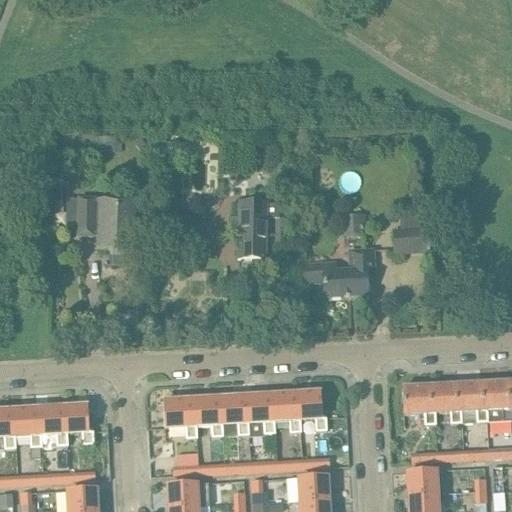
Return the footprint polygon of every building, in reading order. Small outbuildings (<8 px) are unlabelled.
[(98,150),(115,150),(115,140),(98,139),(98,150)] [(141,141),(136,145),(141,151),(146,147),(141,141)] [(286,189),(285,166),(268,166),(268,189),(286,189)] [(135,201),(98,200),(98,201),(78,201),(77,238),(97,239),(97,249),(110,250),(110,267),(133,267),(135,201)] [(153,200),(153,213),(173,213),(173,201),(153,200)] [(54,202),(54,213),(63,213),(63,202),(54,202)] [(278,206),(237,205),(237,220),(230,220),(230,235),(237,235),(237,261),(265,262),(265,220),(275,220),(275,246),(286,246),(286,221),(278,221),(278,206)] [(365,237),(364,218),(342,219),(343,239),(365,237)] [(424,232),(423,218),(399,219),(400,233),(393,234),(394,256),(428,254),(427,232),(424,232)] [(176,222),(151,222),(151,253),(175,253),(176,222)] [(374,278),(373,253),(349,254),(350,274),(331,275),(331,266),(302,267),(303,286),(323,285),(324,300),(367,298),(366,279),(374,278)] [(487,413),(487,425),(511,423),(511,411),(507,412),(506,384),(480,385),(482,413),(487,413)] [(482,413),(480,385),(454,387),(455,415),(461,415),(461,426),(487,425),(487,413),(482,413)] [(435,416),(450,415),(451,427),(461,426),(461,415),(455,415),(454,387),(428,388),(430,416),(435,416)] [(435,416),(430,416),(428,388),(402,390),(403,418),(423,417),(423,428),(435,428),(435,416)] [(321,421),(320,394),(293,396),(295,423),(300,422),(301,435),(327,434),(326,421),(321,421)] [(293,396),(267,397),(269,425),(274,424),(288,424),(288,436),(301,435),(300,422),(295,423),(293,396)] [(248,426),(248,438),(248,441),(264,440),(264,437),(275,436),(274,424),(269,425),(267,397),(241,399),(243,426),(248,426)] [(243,426),(241,399),(215,400),(217,428),(221,428),(221,427),(237,426),(237,438),(248,438),(248,426),(243,426)] [(211,428),(211,440),(222,439),(221,428),(217,428),(215,400),(189,402),(191,430),(195,429),(211,428)] [(191,430),(189,402),(163,403),(164,431),(185,430),(186,442),(196,441),(195,429),(191,430)] [(66,436),(81,435),(82,448),(94,447),(93,434),(88,435),(86,408),(60,409),(61,436),(66,436)] [(35,438),(40,437),(55,436),(56,449),(67,448),(66,436),(61,436),(60,409),(39,410),(34,411),(35,438)] [(9,439),(14,439),(29,438),(30,462),(41,461),(40,450),(41,450),(40,437),(35,438),(34,411),(12,412),(8,412),(9,439)] [(0,452),(15,451),(14,439),(9,439),(8,412),(0,412),(0,452)] [(309,463),(308,440),(302,441),(303,463),(304,472),(329,471),(329,462),(309,463)] [(489,463),(511,461),(511,450),(489,452),(489,456),(489,463)] [(458,464),(489,463),(489,456),(489,452),(457,454),(458,458),(458,464)] [(432,466),(458,464),(458,458),(457,454),(432,455),(432,460),(432,466)] [(432,455),(411,456),(411,461),(411,467),(432,466),(432,460),(432,455)] [(291,473),(304,472),(303,463),(276,464),(277,473),(291,473)] [(250,475),(277,473),(276,464),(250,466),(250,475)] [(224,467),(224,476),(250,475),(250,466),(224,467)] [(197,468),(198,477),(224,476),(224,467),(197,468)] [(173,478),(198,477),(197,468),(173,469),(173,478)] [(492,470),(493,496),(503,495),(502,469),(492,470)] [(407,474),(408,498),(436,497),(434,473),(407,474)] [(94,474),(64,475),(64,486),(95,484),(94,474)] [(38,487),(64,486),(64,475),(38,477),(38,487)] [(12,478),(12,489),(38,487),(38,477),(12,478)] [(0,479),(0,489),(12,489),(12,478),(0,479)] [(300,504),(328,503),(327,479),(298,481),(300,504)] [(486,494),(485,482),(475,483),(476,495),(486,494)] [(262,494),(261,483),(251,483),(252,495),(262,494)] [(232,496),(234,496),(234,508),(244,507),(244,495),(243,484),(231,485),(232,496)] [(167,487),(169,511),(197,510),(209,509),(208,485),(167,487)] [(66,493),(66,511),(96,511),(95,492),(66,493)] [(486,494),(476,495),(476,506),(486,506),(486,494)] [(30,507),(29,495),(19,496),(20,508),(30,507)] [(504,511),(503,495),(493,496),(493,500),(494,511),(504,511)] [(11,497),(0,497),(0,510),(12,510),(11,497)] [(436,511),(436,497),(408,498),(408,511),(436,511)] [(299,511),(328,511),(328,503),(300,504),(299,511)]
